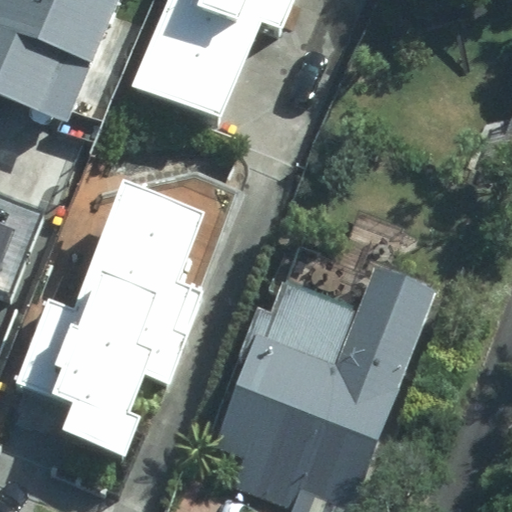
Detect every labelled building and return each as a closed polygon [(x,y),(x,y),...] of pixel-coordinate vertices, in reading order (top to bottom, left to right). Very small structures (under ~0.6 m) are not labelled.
[(0,0),(0,104),(42,121),(64,64),(97,77),(128,0),(0,0)] [(167,0),(132,87),(219,123),(259,25),(283,35),(297,0),(167,0)] [(511,118),(486,108),(461,175),(511,194),(511,118)] [(47,297),(17,375),(83,400),(70,434),(134,458),(145,431),(128,424),(148,373),(177,384),(213,290),(190,281),(214,218),(123,183),(75,308),(47,297)] [(0,312),(44,211),(0,192),(0,312)] [(232,487),(293,510),(292,511),(359,511),(438,305),(377,283),(361,325),(276,293),(215,454),(241,464),(232,487)]
